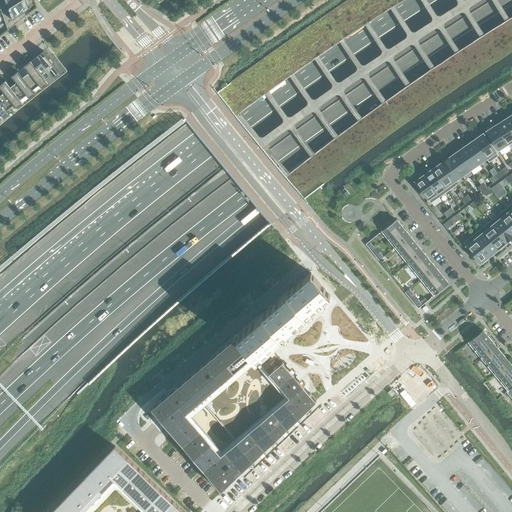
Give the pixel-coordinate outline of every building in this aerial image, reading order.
[(21,0),(0,0),(0,6),(2,12),(21,0)] [(511,0),(344,0),(318,17),(245,67),(208,91),(170,119),(117,160),(59,207),(0,256),(0,262),(62,211),(120,164),(173,122),(207,96),(209,95),(212,97),(228,118),(245,141),(247,143),(245,144),(212,170),(162,209),(96,262),(28,319),(32,323),(36,328),(109,266),(168,220),(221,178),(255,152),(288,188),(289,191),(288,193),(257,220),(207,261),(152,311),(81,377),(84,380),(156,315),(211,265),(263,222),(325,182),(409,121),(476,74),(511,51),(511,0)] [(30,8),(27,0),(21,0),(2,12),(8,30),(25,17),(22,13),(30,8)] [(42,62),(36,67),(46,80),(52,75),(55,78),(61,73),(44,51),(37,56),(42,62)] [(30,72),(23,77),(33,89),(40,85),(42,88),(48,83),(46,80),(36,67),(31,61),(25,66),(30,72)] [(17,82),(11,87),(21,100),(27,95),(30,98),(36,93),(33,89),(23,77),(18,71),(12,76),(17,82)] [(0,86),(4,92),(0,95),(0,99),(8,110),(15,105),(17,108),(23,103),(21,100),(11,87),(6,81),(0,85),(0,86)] [(8,110),(0,99),(0,116),(2,115),(5,118),(11,113),(8,110)] [(511,140),(511,132),(504,120),(496,126),(507,144),(511,140)] [(507,144),(496,126),(487,131),(499,149),(507,144)] [(499,156),(484,134),(474,140),(487,158),(489,162),(499,156)] [(487,158),(474,140),(466,146),(479,164),(487,158)] [(479,164),(466,146),(458,152),(470,169),(479,164)] [(470,169),(458,152),(450,158),(462,175),(470,169)] [(462,175),(450,158),(442,163),(454,181),(462,175)] [(454,181),(442,163),(433,169),(448,191),(457,185),(454,181)] [(448,191),(433,169),(424,175),(440,197),(448,191)] [(440,197),(424,175),(416,181),(420,187),(419,188),(423,193),(424,193),(431,203),(440,197)] [(495,186),(491,189),(493,191),(495,194),(504,187),(499,182),(495,186)] [(511,213),(507,208),(499,214),(511,231),(511,213)] [(511,237),(511,231),(499,214),(490,221),(506,242),(511,237)] [(453,217),(452,218),(455,223),(460,219),(456,215),(453,217)] [(396,219),(381,232),(388,240),(403,228),(396,219)] [(506,242),(490,221),(481,228),(498,249),(506,242)] [(403,228),(388,240),(395,248),(410,236),(403,228)] [(498,249),(481,228),(473,235),(489,256),(498,249)] [(489,256),(473,235),(464,242),(472,252),(471,253),(475,258),(476,257),(481,263),(489,256)] [(379,241),(375,236),(371,240),(373,243),(375,245),(379,241)] [(410,236),(395,248),(401,256),(416,243),(410,236)] [(416,243),(401,256),(408,264),(423,251),(416,243)] [(423,251),(408,264),(414,272),(429,259),(423,251)] [(429,259),(414,272),(420,279),(436,267),(429,259)] [(436,267),(420,279),(427,287),(442,275),(436,267)] [(310,274),(150,408),(162,423),(208,477),(219,490),(221,489),(239,472),(315,401),(267,344),(274,339),(280,338),(330,297),(310,274)] [(442,275),(427,287),(434,296),(449,283),(442,275)] [(475,351),(490,338),(483,330),(468,343),(475,351)] [(481,359),(496,346),(490,338),(475,351),(481,359)] [(488,367),(503,354),(496,346),(481,359),(488,367)] [(495,375),(510,362),(503,354),(488,367),(495,375)] [(501,383),(511,373),(511,365),(510,362),(495,375),(501,383)] [(511,373),(501,383),(508,391),(511,388),(511,387),(511,373)] [(184,511),(115,446),(51,511),(184,511)]
